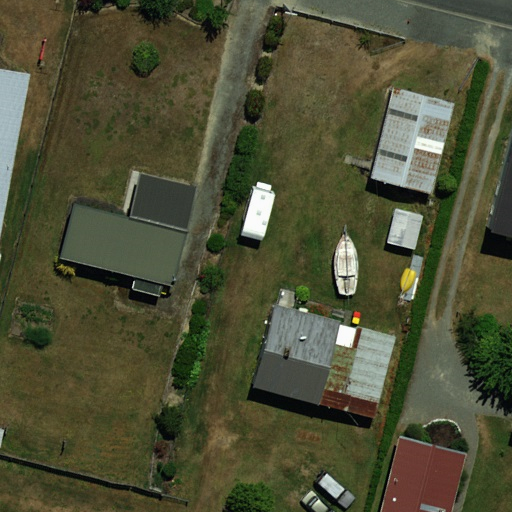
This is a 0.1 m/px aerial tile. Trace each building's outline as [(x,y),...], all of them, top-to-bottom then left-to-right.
[(0,323),(36,65),(0,60),(0,323)] [(452,103),(389,87),(369,181),(430,194),(452,103)] [(511,140),(491,229),(511,233),(511,140)] [(428,212),(385,198),(373,236),(415,250),(428,212)] [(76,204),(64,264),(175,286),(187,227),(76,204)] [(395,340),(278,306),(255,388),(371,421),(395,340)] [(445,511),(460,450),(406,438),(390,511),(445,511)]
